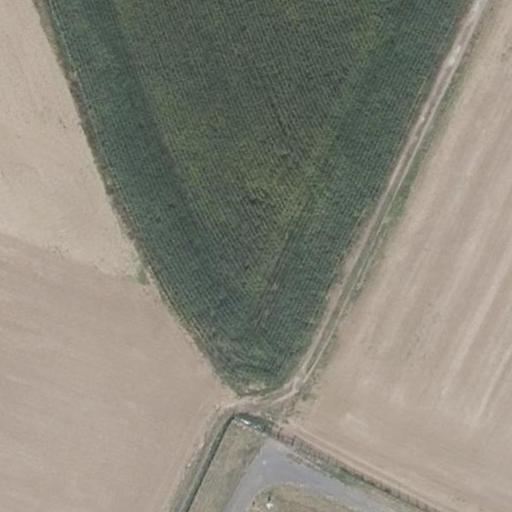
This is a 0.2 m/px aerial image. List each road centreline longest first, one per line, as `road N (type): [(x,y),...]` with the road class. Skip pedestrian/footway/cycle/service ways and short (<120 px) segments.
road 1 (track): [(268,461),(480,0)]
road 2 (track): [(173,511),(220,410),(305,378)]
